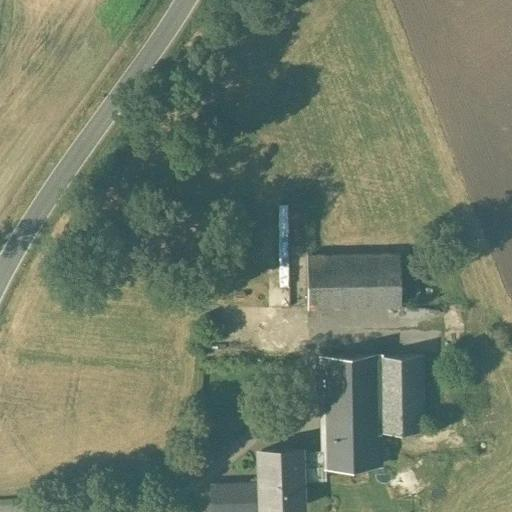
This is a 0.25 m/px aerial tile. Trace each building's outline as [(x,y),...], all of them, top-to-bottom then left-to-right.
[(399,252),(307,254),(308,306),(400,304),(399,252)] [(422,353),(322,356),(322,355),(321,355),(322,449),(323,450),(323,465),(380,462),(380,461),(379,430),(423,429),(422,353)] [(300,448),(260,449),(261,462),(260,462),(260,463),(262,463),(262,480),(261,480),(261,481),(260,481),(261,506),(302,505),(300,466),(300,450),(300,448)] [(322,449),(300,450),(300,466),(323,465),(323,450),(322,449)] [(260,481),(211,483),(212,511),(253,511),(253,506),(261,506),(260,481)]
